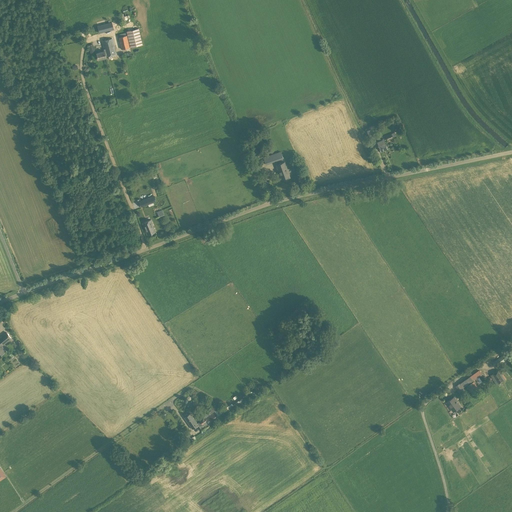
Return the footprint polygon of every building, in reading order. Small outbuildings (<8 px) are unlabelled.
[(112,23),(97,26),(99,33),(113,29),(112,23)] [(127,35),(118,37),(121,50),(142,45),(139,28),(126,31),(127,35)] [(103,49),(104,51),(96,53),(98,59),(106,57),(115,54),(114,47),(112,39),(102,41),(104,49),(103,49)] [(396,136),(394,132),(385,136),(387,140),(396,136)] [(255,136),(250,138),(254,147),(259,145),(255,136)] [(380,151),(387,148),(383,138),(376,141),(380,151)] [(280,159),(277,153),(259,160),(261,166),(280,159)] [(290,177),(284,162),(276,165),(281,180),(290,177)] [(153,195),(139,201),(141,207),(156,201),(153,195)] [(155,231),(151,220),(142,223),(147,234),(155,231)] [(0,354),(5,350),(2,346),(11,338),(6,332),(0,337),(0,354)] [(506,353),(492,362),(496,367),(501,363),(503,366),(511,360),(506,353)] [(460,383),(455,386),(460,393),(465,390),(464,388),(479,377),(482,381),(485,380),(483,377),(485,377),(480,369),(460,383)] [(490,375),(496,385),(506,379),(500,369),(490,375)] [(252,392),(233,405),(232,403),(223,409),(220,405),(206,414),(203,416),(207,422),(206,423),(203,419),(197,423),(198,424),(199,426),(202,430),(228,412),(255,395),(252,392)] [(447,402),(453,411),(461,406),(454,397),(447,402)] [(185,416),(185,417),(184,417),(192,428),(198,424),(197,423),(190,413),(188,415),(187,414),(186,414),(185,415),(185,416)] [(191,440),(191,441),(196,437),(195,435),(191,438),(189,435),(185,432),(180,435),(186,444),(191,440)]
